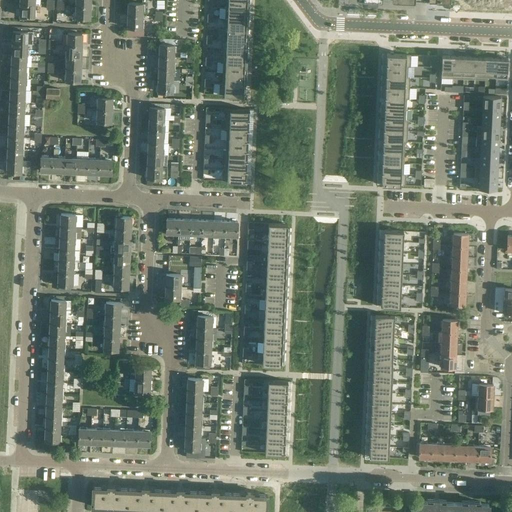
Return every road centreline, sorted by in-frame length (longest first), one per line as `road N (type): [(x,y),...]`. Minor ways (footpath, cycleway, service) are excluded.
road 1 (residential): [(163,468),(508,484)]
road 2 (residential): [(163,468),(169,370),(145,299),(149,199)]
road 3 (residential): [(22,463),(34,195)]
road 4 (tertiary): [(511,32),(324,25),(300,0)]
road 5 (residential): [(128,199),(133,98),(108,37),(108,0)]
road 6 (residential): [(511,361),(484,328),(489,212)]
road 7 (residential): [(22,463),(163,468)]
